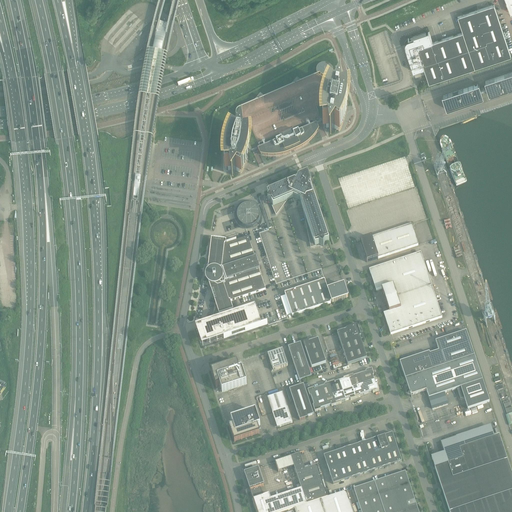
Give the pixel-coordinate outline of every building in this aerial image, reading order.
[(424,69),(429,84),(511,57),(494,5),(458,17),(463,33),(433,43),(429,32),(408,39),(407,40),(406,40),(406,41),(405,42),(405,43),(405,44),(405,45),(405,46),(404,46),(405,46),(413,72),(424,69)] [(260,150),(314,127),(317,126),(322,124),(321,122),(323,121),(324,111),(325,105),(327,100),(329,95),(331,90),(332,88),(328,79),(328,78),(329,78),(330,77),(331,76),(331,75),(332,74),(332,73),(332,72),(332,70),(332,69),(331,68),(331,67),(330,66),(328,67),(325,66),(325,64),(323,64),(322,65),(321,65),(320,66),(319,66),(318,67),(318,68),(317,70),(317,71),(317,72),(317,73),(317,74),(318,75),(299,82),(298,81),(297,80),(294,83),(293,84),(292,85),(291,86),(290,86),(263,98),(260,96),(257,99),(257,100),(256,101),(255,101),(254,102),(239,108),(238,109),(237,110),(236,111),(236,112),(236,113),(236,114),(236,115),(239,122),(241,127),(242,128),(243,128),(243,130),(244,135),(249,134),(249,141),(249,147),(250,147),(253,152),(253,153),(258,151),(260,150)] [(486,86),(489,95),(489,94),(511,86),(511,72),(485,82),(486,86)] [(483,97),(482,93),(479,84),(478,84),(478,85),(443,96),(442,96),(446,110),(447,109),(457,106),(462,104),(467,102),(482,97),(482,98),(483,97)] [(324,111),(323,121),(324,121),(324,122),(325,128),(329,128),(330,133),(331,133),(332,134),(332,133),(332,134),(335,129),(337,130),(340,125),(341,125),(341,124),(342,124),(342,123),(341,122),(341,120),(343,121),(343,120),(344,115),(346,110),(346,104),(346,98),(346,93),(341,93),(341,88),(340,88),(339,87),(338,87),(336,92),(332,90),(331,90),(329,95),(327,100),(325,105),(324,111)] [(314,127),(260,150),(262,154),(264,154),(265,155),(267,155),(269,155),(270,155),(272,155),(274,155),(276,155),(277,155),(279,154),(281,154),(282,154),(284,153),(286,153),(287,152),(291,151),(292,151),(293,151),(294,151),(294,150),(294,149),(296,149),(297,148),(299,147),(300,146),(302,145),(303,144),(305,143),(306,142),(307,141),(309,140),(310,139),(311,138),(312,136),(313,135),(314,134),(315,132),(316,130),(314,127)] [(243,130),(241,130),(240,129),(240,130),(240,129),(238,134),(234,132),(231,137),(229,143),(228,148),(227,153),(226,159),(226,165),(227,171),(231,170),(231,175),(232,175),(233,175),(234,176),(236,171),(239,172),(241,167),(243,163),(245,163),(246,157),(248,152),(252,152),(253,152),(250,147),(249,147),(249,141),(249,134),(244,135),(243,130)] [(131,164),(129,180),(135,181),(133,197),(141,198),(141,197),(142,190),(142,189),(143,182),(144,182),(145,181),(146,181),(146,180),(146,179),(148,166),(131,164)] [(267,201),(271,203),(276,214),(287,201),(306,220),(311,247),(319,245),(323,247),(325,243),(328,242),(308,181),(307,180),(307,179),(306,178),(305,178),(304,179),(303,179),(267,194),(269,197),(267,201)] [(259,197),(269,229),(272,228),(263,202),(262,196),(259,197)] [(247,227),(249,228),(250,227),(252,227),(253,226),(255,226),(256,225),(257,224),(258,223),(259,222),(259,221),(259,220),(260,219),(260,218),(260,217),(260,216),(260,215),(260,214),(260,213),(259,212),(259,211),(259,210),(258,210),(257,209),(255,207),(254,206),(253,206),(252,205),(251,205),(250,205),(248,205),(247,205),(246,205),(245,205),(244,205),(244,206),(243,206),(242,207),(241,207),(241,208),(240,208),(239,209),(239,210),(238,211),(238,212),(237,213),(237,214),(237,215),(237,217),(237,218),(238,219),(238,220),(239,222),(240,223),(240,224),(241,224),(242,225),(243,226),(246,227),(247,227)] [(360,242),(367,263),(378,259),(418,246),(411,225),(371,238),(360,242)] [(207,276),(207,277),(207,279),(207,280),(208,281),(219,315),(226,312),(229,311),(232,310),(229,302),(235,300),(240,298),(266,290),(259,269),(260,269),(256,257),(255,258),(248,237),(225,245),(225,242),(213,240),(211,240),(207,275),(207,276)] [(384,314),(390,335),(442,318),(421,253),(369,270),(376,291),(382,289),(389,312),(384,314)] [(344,285),(328,291),(325,280),(287,293),(287,292),(285,293),(292,316),(348,298),(344,285)] [(225,319),(201,327),(207,344),(224,338),(224,339),(267,324),(272,322),(276,321),(270,304),(266,306),(231,317),(230,315),(229,311),(226,312),(227,316),(228,318),(225,319)] [(337,333),(348,365),(367,359),(360,336),(361,336),(357,325),(346,329),(347,330),(337,333)] [(406,382),(409,389),(411,396),(426,391),(429,399),(461,388),(482,381),(466,331),(435,342),(439,351),(430,354),(429,353),(400,362),(406,382)] [(303,343),(312,368),(326,363),(318,339),(309,342),(308,341),(303,343)] [(289,351),(299,382),(312,378),(301,344),(288,348),(289,351)] [(268,355),(273,371),(288,366),(283,352),(283,353),(282,350),(275,352),(268,355)] [(220,387),(222,393),(237,388),(247,385),(242,371),(239,372),(236,365),(212,373),(216,388),(220,387)] [(358,375),(362,386),(375,382),(373,376),(374,376),(372,370),(366,372),(366,373),(358,375)] [(348,378),(352,389),(362,386),(358,375),(354,377),(353,376),(348,378)] [(352,389),(348,378),(343,379),(344,380),(339,382),(343,392),(352,389)] [(490,402),(482,381),(461,388),(468,410),(490,402)] [(329,384),(333,395),(343,392),(339,382),(335,383),(334,382),(329,384)] [(362,386),(365,395),(372,392),(373,393),(379,391),(377,385),(376,385),(375,382),(362,386)] [(320,388),(324,399),(333,395),(329,384),(324,385),(325,386),(320,388)] [(299,420),(300,421),(305,419),(308,418),(308,417),(314,415),(304,385),(289,390),(299,420)] [(362,386),(352,389),(355,399),(360,397),(360,396),(365,395),(362,386)] [(311,397),(313,402),(324,399),(320,388),(314,390),(314,389),(308,391),(310,397),(311,397)] [(343,392),(346,401),(350,399),(350,400),(355,399),(352,389),(343,392)] [(343,392),(333,395),(336,405),(341,403),(341,402),(346,401),(343,392)] [(267,398),(277,428),(292,423),(283,393),(267,398)] [(324,399),(327,407),(331,406),(331,407),(336,405),(333,395),(324,399)] [(324,399),(313,402),(314,406),(313,406),(315,412),(321,410),(321,409),(327,407),(324,399)] [(230,428),(234,442),(259,434),(257,427),(260,426),(256,412),(231,420),(233,427),(230,428)] [(385,436),(389,450),(397,448),(392,433),(385,436)] [(377,439),(382,453),(389,450),(385,436),(377,439)] [(435,468),(449,511),(511,511),(511,474),(499,436),(460,449),(456,439),(441,444),(448,464),(435,468)] [(377,439),(370,441),(374,455),(382,453),(377,439)] [(370,441),(362,444),(367,458),(374,455),(370,441)] [(354,446),(359,460),(367,458),(362,444),(354,446)] [(347,449),(351,463),(359,460),(354,446),(347,449)] [(397,448),(389,450),(394,464),(402,462),(397,448)] [(351,463),(347,449),(339,451),(344,465),(351,463)] [(382,453),(387,467),(394,464),(389,450),(382,453)] [(332,454),(334,461),(336,468),(344,465),(339,451),(332,454)] [(374,455),(379,470),(387,467),(382,453),(374,455)] [(324,456),(326,463),(334,461),(332,454),(324,456)] [(294,467),(302,489),(307,505),(328,498),(317,466),(305,470),(303,464),(300,455),(291,457),(294,467)] [(374,455),(367,458),(371,472),(379,470),(374,455)] [(294,467),(291,457),(275,463),(278,472),(294,467)] [(367,458),(359,460),(364,475),(371,472),(367,458)] [(359,460),(351,463),(356,477),(364,475),(359,460)] [(334,461),(326,463),(328,470),(336,468),(334,461)] [(356,477),(351,463),(344,465),(349,480),(356,477)] [(339,475),(341,482),(349,480),(344,465),(336,468),(339,475)] [(307,505),(302,489),(270,500),(269,495),(263,497),(260,487),(264,486),(258,468),(244,473),(257,511),(285,511),(294,509),(307,505)] [(336,468),(328,470),(331,477),(339,475),(336,468)] [(418,511),(417,509),(418,509),(417,508),(413,497),(414,497),(414,496),(413,496),(409,485),(410,485),(410,484),(409,484),(407,477),(405,472),(354,490),(361,511),(418,511)] [(339,475),(331,477),(333,485),(341,482),(339,475)] [(328,498),(307,505),(294,509),(295,511),(353,511),(347,492),(328,498)]
